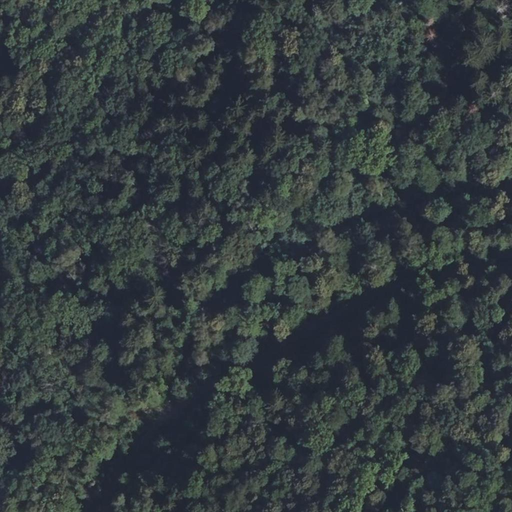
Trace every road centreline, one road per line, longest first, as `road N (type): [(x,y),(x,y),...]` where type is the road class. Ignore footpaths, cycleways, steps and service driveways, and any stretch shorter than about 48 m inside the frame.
road 1 (track): [(511,266),(394,282),(160,412)]
road 2 (track): [(160,412),(204,322),(244,279)]
road 3 (track): [(89,511),(160,412)]
